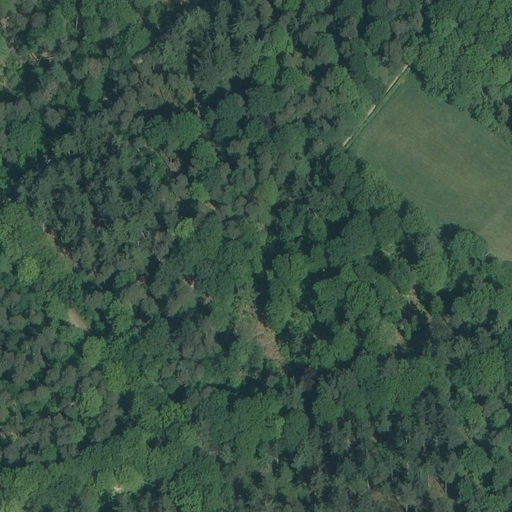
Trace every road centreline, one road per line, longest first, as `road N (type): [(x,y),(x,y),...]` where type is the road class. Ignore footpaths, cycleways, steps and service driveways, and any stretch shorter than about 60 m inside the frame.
road 1 (unclassified): [(17,511),(511,366)]
road 2 (track): [(0,230),(185,462)]
